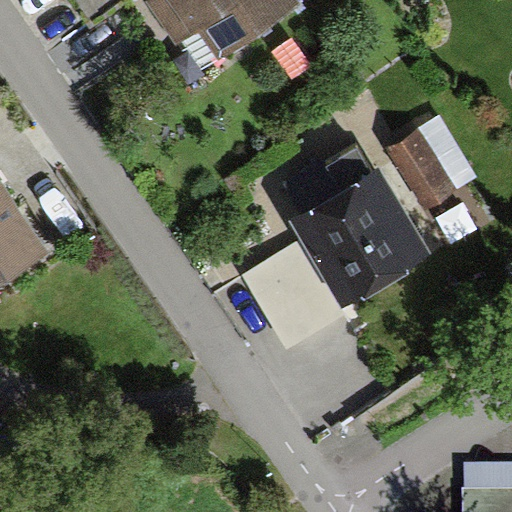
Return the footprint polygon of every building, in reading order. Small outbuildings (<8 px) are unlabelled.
[(66,0),(84,25),(121,0),(66,0)] [(150,0),(146,3),(175,46),(183,42),(199,31),(217,61),(302,4),(298,0),(150,0)] [(199,31),(183,42),(201,71),(217,61),(199,31)] [(312,66),(292,38),(273,51),(293,79),(312,66)] [(386,148),(424,209),(478,176),(441,115),(386,148)] [(342,308),(432,255),(381,169),(371,175),(356,149),(325,167),(340,193),(330,199),(290,222),(342,308)] [(0,273),(52,238),(5,171),(0,163),(0,273)] [(480,229),(463,201),(435,218),(451,246),(480,229)] [(323,283),(297,241),(241,274),(287,351),(346,315),(326,282),(323,283)] [(466,487),(511,486),(511,461),(465,462),(466,487)] [(511,511),(511,486),(466,487),(463,487),(463,511),(511,511)]
